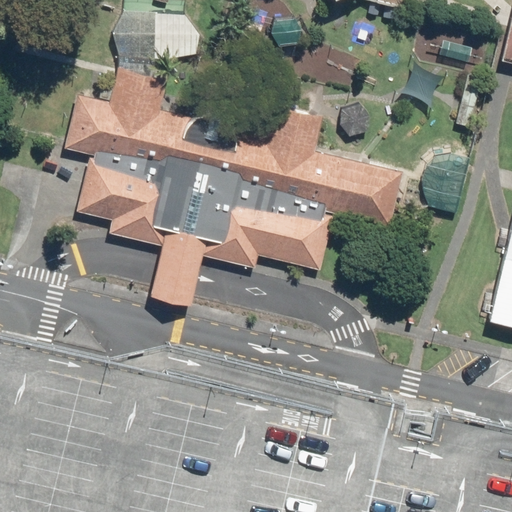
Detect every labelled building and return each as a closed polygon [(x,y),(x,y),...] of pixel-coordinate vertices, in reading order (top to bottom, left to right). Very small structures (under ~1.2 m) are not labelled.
[(438,34),(434,52),(467,60),(471,43),(438,34)] [(146,268),(141,286),(183,296),(188,277),(194,253),(250,267),(256,244),(311,257),(324,205),(380,219),(393,165),(307,144),(317,103),(272,92),(263,129),(156,103),(165,67),(116,55),(106,95),(66,86),(51,145),(82,153),(69,204),(109,213),(105,230),(152,242),(146,268)] [(453,211),(464,156),(426,148),(415,203),(453,211)] [(511,213),(487,311),(511,317),(511,213)] [(511,511),(511,443),(0,324),(0,511),(511,511)]
